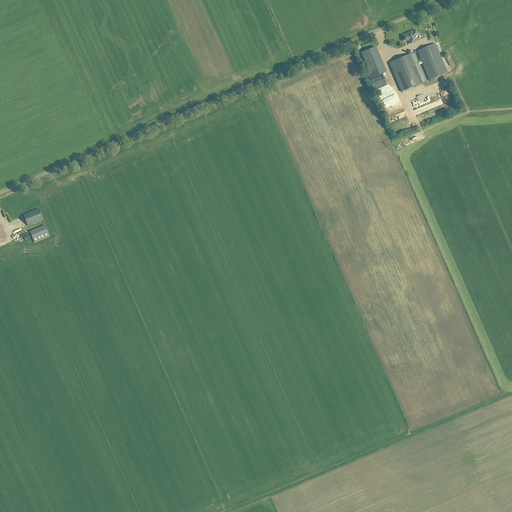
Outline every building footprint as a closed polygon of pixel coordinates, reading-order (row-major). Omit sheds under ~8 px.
[(409,40),(410,44),(415,42),(414,38),(418,34),(415,31),(412,33),(412,32),(406,35),(407,35),(403,36),(403,40),(409,40)] [(401,92),(426,81),(419,64),(422,63),(429,80),(447,72),(435,43),(430,46),(417,51),(421,62),(418,63),(414,53),(389,64),(401,92)] [(386,72),(375,47),(361,53),(370,73),(367,75),(369,79),(386,72)] [(385,84),(381,76),(369,81),(373,89),(385,84)] [(8,221),(19,217),(15,206),(4,210),(8,221)] [(39,209),(23,215),(28,226),(43,219),(39,209)] [(30,232),(34,243),(49,237),(45,226),(30,232)]
